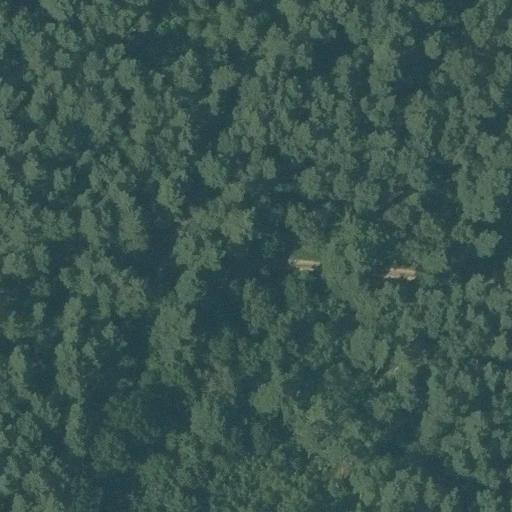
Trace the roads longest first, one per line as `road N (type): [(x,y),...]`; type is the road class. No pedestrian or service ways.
road 1 (residential): [(286,0),(167,255),(0,264)]
road 2 (track): [(167,255),(79,511)]
